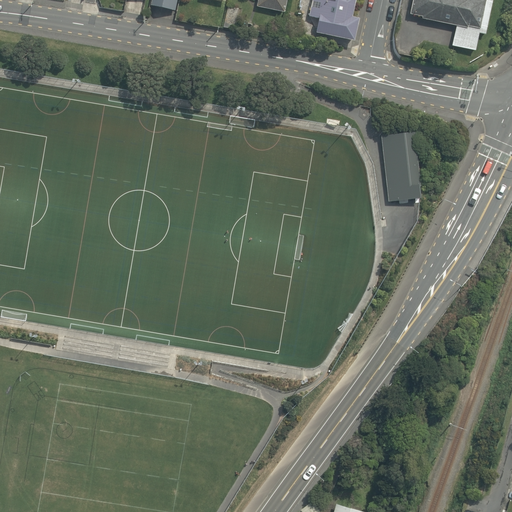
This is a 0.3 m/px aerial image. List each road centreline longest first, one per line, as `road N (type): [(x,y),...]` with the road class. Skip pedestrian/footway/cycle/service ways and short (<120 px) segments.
road 1 (secondary): [(274,511),(401,336),(511,131)]
road 2 (tertiary): [(0,12),(368,72)]
road 3 (tertiary): [(368,72),(459,93),(511,95)]
